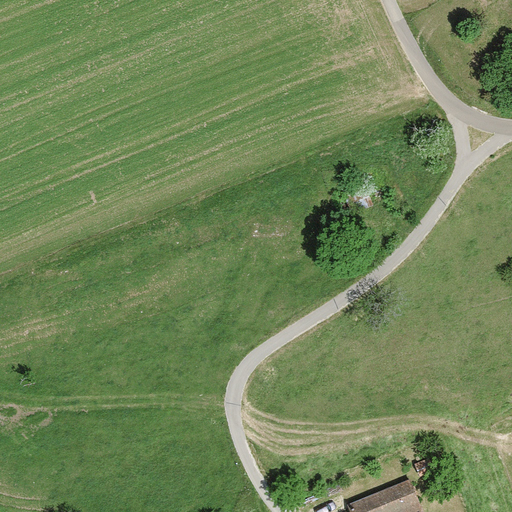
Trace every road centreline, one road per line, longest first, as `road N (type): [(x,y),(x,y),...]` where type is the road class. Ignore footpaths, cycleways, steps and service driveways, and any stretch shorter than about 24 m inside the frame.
road 1 (residential): [(508,129),(464,166),(428,226),(386,273),(264,347),(239,379),(233,405),(242,450),(282,511)]
road 2 (unclassified): [(508,129),(455,110),(389,0)]
